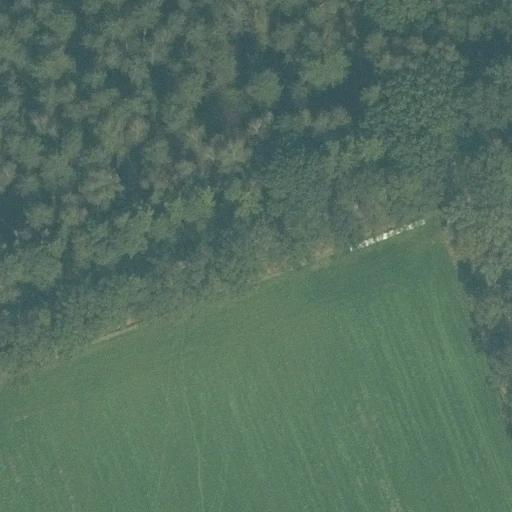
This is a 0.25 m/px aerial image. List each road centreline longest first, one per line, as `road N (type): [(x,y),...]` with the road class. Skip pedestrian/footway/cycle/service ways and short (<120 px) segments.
road 1 (track): [(0,332),(450,172)]
road 2 (track): [(450,172),(511,339)]
road 3 (track): [(419,0),(450,172)]
